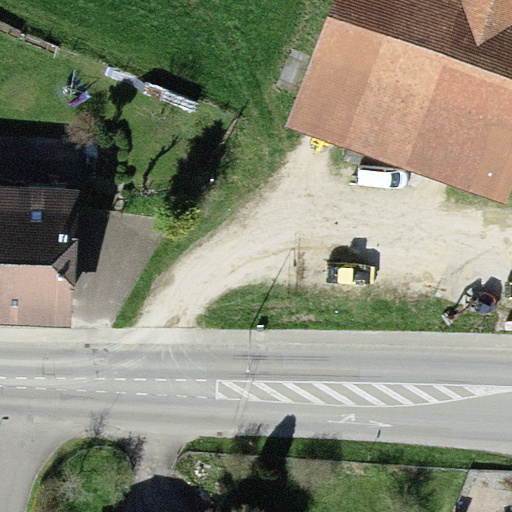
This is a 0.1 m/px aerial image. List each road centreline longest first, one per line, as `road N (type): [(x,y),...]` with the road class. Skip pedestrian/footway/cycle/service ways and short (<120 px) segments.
road 1 (primary): [(39,380),(511,393)]
road 2 (residential): [(7,511),(39,380)]
